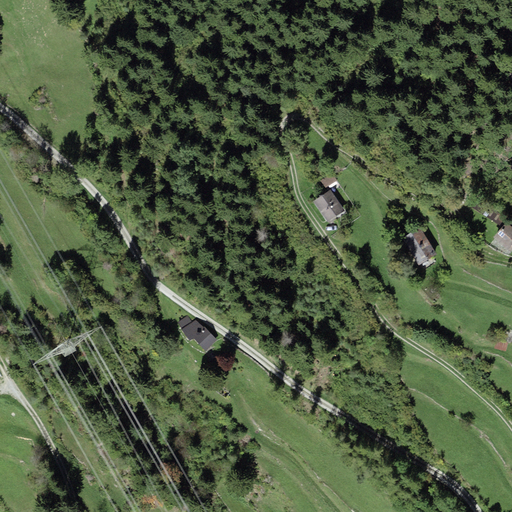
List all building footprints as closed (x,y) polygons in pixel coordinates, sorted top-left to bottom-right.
[(332,174),(323,180),(329,191),(339,185),(332,174)] [(333,191),(313,203),(325,223),(345,211),(333,191)] [(511,250),(511,230),(505,224),(489,243),(506,257),(511,250)] [(422,227),(400,240),(416,266),(437,254),(422,227)] [(183,329),(193,323),(188,316),(178,323),(183,329)] [(183,329),(182,330),(190,341),(194,339),(206,351),(217,340),(196,320),(193,323),(183,329)]
